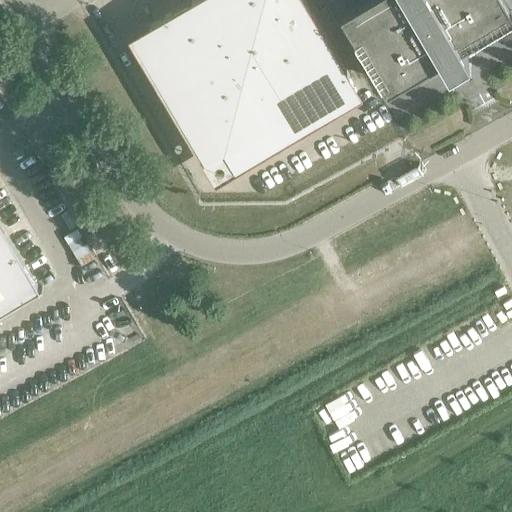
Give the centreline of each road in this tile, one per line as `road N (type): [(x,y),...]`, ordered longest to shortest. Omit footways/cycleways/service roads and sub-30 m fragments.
road 1 (unclassified): [(16,0),(142,212),(166,234),(235,252),(286,248),(511,131)]
road 2 (unknown): [(405,187),(352,116),(200,183)]
